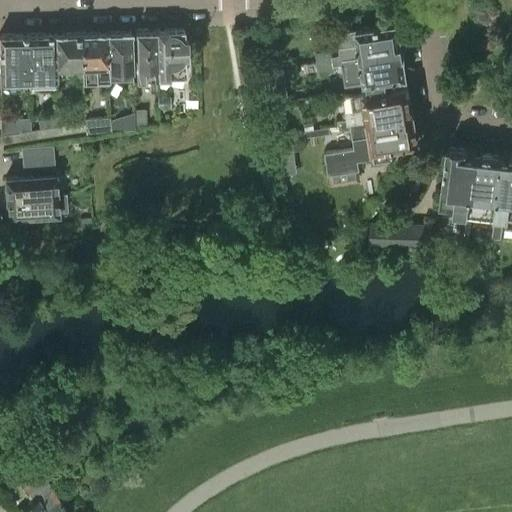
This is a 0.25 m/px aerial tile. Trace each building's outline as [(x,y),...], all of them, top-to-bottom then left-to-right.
[(340,59),(402,49),(398,23),(337,32),(339,45),(338,45),(340,54),(340,59)] [(165,28),(155,28),(156,76),(168,75),(168,74),(184,74),(184,55),(187,55),(187,37),(182,37),(182,28),(165,29),(165,28)] [(144,84),(144,66),(155,65),(154,29),(134,30),(135,84),(144,84)] [(107,83),(106,80),(105,32),(105,30),(96,31),(96,32),(79,32),(81,66),(81,83),(87,83),(87,80),(102,80),(102,83),(107,83)] [(131,79),(131,69),(130,30),(121,30),(121,31),(105,32),(106,80),(131,79)] [(81,66),(79,32),(63,33),(63,31),(53,32),(55,66),(81,66)] [(28,77),(26,33),(26,32),(20,32),(20,33),(0,33),(0,90),(17,90),(17,77),(28,77)] [(55,66),(53,32),(43,32),(43,33),(26,33),(28,77),(28,90),(56,90),(55,66)] [(331,46),(315,49),(316,58),(333,55),(331,46)] [(406,76),(402,49),(340,59),(341,63),(343,72),(352,70),(354,84),(406,76)] [(333,55),(316,58),(317,67),(334,64),(341,63),(340,59),(340,54),(333,55)] [(273,69),(251,72),(261,104),(278,101),(273,69)] [(351,123),(411,113),(407,85),(348,94),(350,109),(349,109),(351,123)] [(70,123),(58,125),(60,134),(85,129),(83,121),(82,121),(80,108),(68,110),(70,123)] [(136,127),(147,125),(147,109),(135,109),(136,127)] [(351,123),(349,109),(346,110),(347,117),(338,118),(339,124),(343,123),(343,124),(351,123)] [(352,127),(355,146),(325,151),(329,173),(359,168),(357,158),(373,156),(374,161),(393,158),(397,153),(396,145),(417,142),(412,114),(411,114),(411,113),(351,123),(352,127)] [(38,129),(31,130),(32,138),(60,134),(58,125),(56,115),(36,119),(38,129)] [(122,115),(110,120),(111,130),(123,129),(122,115)] [(28,118),(0,118),(0,134),(1,135),(3,143),(32,138),(31,130),(28,130),(28,118)] [(22,174),(3,176),(5,196),(55,192),(51,143),(20,145),(22,174)] [(292,144),(278,146),(281,162),(294,160),(292,144)] [(447,147),(442,191),(439,209),(467,213),(475,153),(467,152),(467,149),(447,147)] [(502,156),(475,153),(467,213),(494,216),(502,156)] [(510,157),(502,156),(494,216),(511,218),(511,154),(510,155),(510,157)] [(55,192),(5,196),(6,213),(6,215),(56,212),(56,209),(65,208),(64,193),(64,192),(65,192),(65,191),(55,192)] [(431,246),(431,225),(371,223),(370,244),(431,246)] [(502,224),(494,223),(492,238),(500,239),(502,224)] [(65,511),(43,481),(50,475),(38,458),(0,484),(0,486),(10,501),(25,490),(33,502),(20,511),(65,511)]
